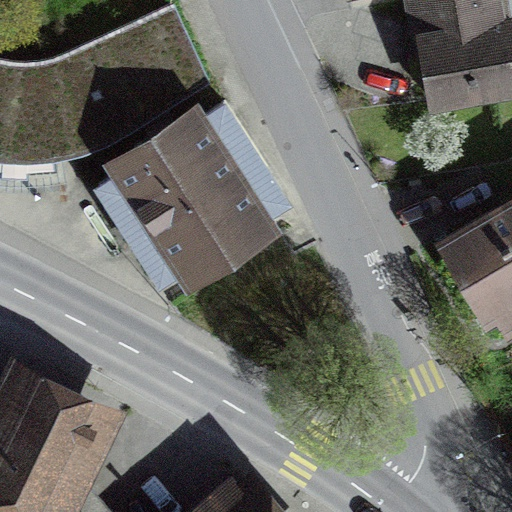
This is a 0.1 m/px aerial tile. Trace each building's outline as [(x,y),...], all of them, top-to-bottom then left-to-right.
[(431,99),(511,84),(511,18),(504,20),(500,0),(423,0),(429,33),(420,35),(431,99)] [(139,113),(156,136),(116,162),(120,168),(99,181),(161,276),(181,262),(186,269),(270,214),(266,208),(285,195),(224,101),(204,113),(200,107),(174,124),(158,101),(201,73),(169,5),(155,13),(59,57),(34,63),(9,62),(0,60),(0,169),(1,170),(1,175),(27,176),(28,171),(56,169),(53,149),(83,141),(112,129),(139,113)] [(511,199),(448,237),(490,308),(511,295),(511,199)] [(0,506),(12,511),(66,511),(112,414),(27,375),(0,432),(0,506)] [(263,511),(228,476),(185,511),(263,511)]
